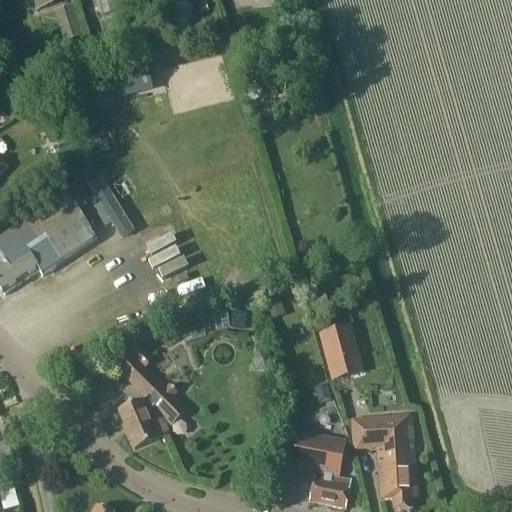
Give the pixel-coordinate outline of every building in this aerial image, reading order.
[(31,0),(36,12),(71,1),(70,0),(31,0)] [(82,37),(73,7),(54,13),(63,43),(82,37)] [(101,81),(106,100),(153,88),(148,69),(101,81)] [(53,127),(42,133),(49,145),(60,138),(53,127)] [(0,179),(8,170),(0,162),(0,179)] [(106,205),(99,209),(110,228),(102,233),(110,248),(139,232),(110,180),(96,188),(106,205)] [(97,242),(93,236),(69,198),(0,242),(0,258),(6,269),(0,273),(0,291),(5,299),(41,275),(42,277),(97,242)] [(175,225),(137,244),(145,259),(182,241),(175,225)] [(106,251),(64,279),(72,291),(114,263),(106,251)] [(121,293),(135,286),(139,295),(167,282),(163,274),(149,281),(138,258),(110,271),(121,293)] [(125,293),(103,304),(108,314),(130,303),(125,293)] [(90,297),(66,312),(77,331),(101,316),(90,297)] [(278,297),(264,302),(270,320),(285,315),(278,297)] [(326,334),(319,336),(325,357),(332,384),(347,380),(364,375),(351,327),(326,334)] [(130,351),(113,368),(172,428),(188,412),(174,398),(177,395),(169,386),(167,388),(147,368),(153,362),(137,346),(131,352),(130,351)] [(172,437),(166,424),(145,402),(119,412),(135,452),(172,437)] [(393,503),(393,511),(412,511),(412,502),(419,502),(414,421),(353,425),(354,454),(378,453),(381,503),(393,503)] [(300,435),(292,472),(316,477),(311,505),(346,511),(352,484),(339,482),(347,445),(300,435)] [(9,511),(18,510),(9,480),(0,482),(0,504),(2,511),(9,511)]
